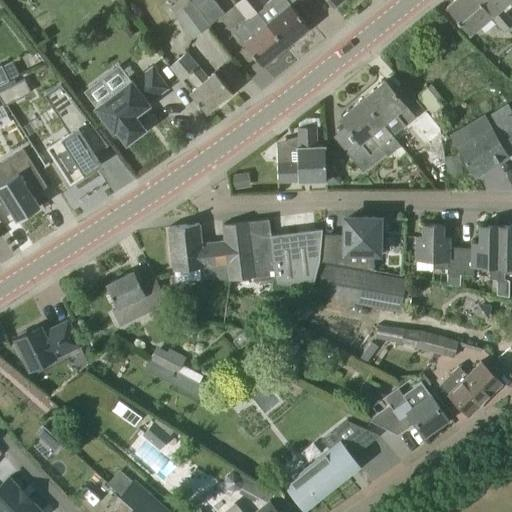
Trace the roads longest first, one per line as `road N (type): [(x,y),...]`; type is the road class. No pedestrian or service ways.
road 1 (residential): [(511,205),(204,202),(182,175)]
road 2 (secondary): [(182,175),(412,0)]
road 3 (secondary): [(0,291),(182,175)]
road 4 (residential): [(353,511),(511,397)]
